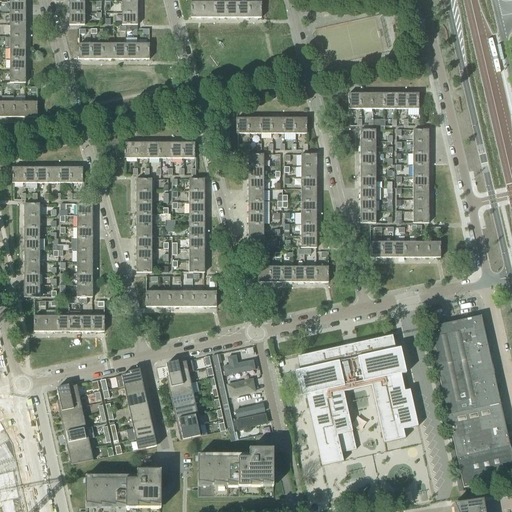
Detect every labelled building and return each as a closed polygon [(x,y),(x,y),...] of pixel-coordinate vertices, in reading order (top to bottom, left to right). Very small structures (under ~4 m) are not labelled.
[(9,2),(9,14),(25,14),(25,2),(9,2)] [(69,3),(69,14),(84,14),(84,3),(69,3)] [(121,3),(121,14),(137,14),(137,3),(121,3)] [(190,19),(202,19),(202,3),(190,3),(190,19)] [(202,19),(214,19),(214,3),(202,3),(202,19)] [(214,19),(225,19),(225,3),(214,3),(214,19)] [(225,19),(237,19),(237,4),(225,3),(225,19)] [(237,19),(248,19),(248,4),(237,4),(237,19)] [(248,4),(248,19),(261,19),(261,4),(248,4)] [(9,14),(9,26),(25,26),(25,14),(9,14)] [(84,14),(69,14),(69,26),(84,26),(84,14)] [(137,14),(121,14),(121,26),(137,26),(137,14)] [(9,26),(9,38),(25,38),(25,26),(9,26)] [(9,38),(9,49),(25,49),(25,38),(9,38)] [(78,60),(90,60),(90,45),(78,45),(78,60)] [(90,60),(102,61),(102,45),(90,45),(90,60)] [(102,61),(113,61),(113,45),(102,45),(102,61)] [(113,61),(125,61),(125,45),(113,45),(113,61)] [(125,61),(137,61),(137,45),(125,45),(125,61)] [(137,45),(137,61),(149,61),(149,45),(137,45)] [(9,49),(9,61),(25,61),(25,49),(9,49)] [(9,61),(9,72),(25,72),(25,61),(9,61)] [(25,72),(9,72),(9,84),(25,84),(25,72)] [(347,110),(360,110),(360,95),(347,95),(347,110)] [(360,110),(372,110),(372,95),(360,95),(360,110)] [(372,110),(384,110),(384,95),(372,95),(372,110)] [(384,110),(396,110),(395,95),(384,95),(384,110)] [(396,110),(407,110),(407,95),(395,95),(396,110)] [(407,95),(407,110),(418,110),(418,95),(407,95)] [(1,118),(13,119),(13,103),(1,103),(1,118)] [(13,119),(25,119),(25,103),(13,103),(13,119)] [(25,103),(25,119),(37,119),(37,103),(25,103)] [(236,135),(249,135),(248,119),(236,119),(236,135)] [(249,135),(261,135),(260,119),(248,119),(249,135)] [(261,135),(272,135),(272,119),(260,119),(261,135)] [(272,135),(284,135),(284,119),(272,119),(272,135)] [(284,135),(296,135),(295,119),(284,119),(284,135)] [(295,119),(296,135),(306,135),(306,119),(295,119)] [(359,131),(359,143),(375,143),(375,131),(359,131)] [(412,131),(412,143),(428,143),(428,131),(412,131)] [(359,143),(359,155),(375,155),(375,143),(359,143)] [(412,143),(412,155),(428,155),(428,143),(412,143)] [(124,160),(137,160),(136,144),(124,144),(124,160)] [(137,160),(148,160),(148,144),(136,144),(137,160)] [(148,160),(160,160),(160,144),(148,144),(148,160)] [(160,160),(171,160),(171,144),(160,144),(160,160)] [(171,160),(183,160),(183,144),(171,144),(171,160)] [(183,144),(183,160),(194,160),(194,144),(183,144)] [(359,155),(359,166),(375,166),(375,155),(359,155)] [(412,155),(412,166),(428,166),(428,155),(412,155)] [(247,156),(247,168),(263,168),(263,156),(247,156)] [(300,156),(300,168),(316,168),(316,156),(300,156)] [(359,166),(359,178),(375,178),(375,166),(359,166)] [(412,166),(412,178),(428,178),(428,166),(412,166)] [(247,168),(247,180),(263,180),(263,168),(247,168)] [(300,168),(300,179),(316,179),(316,168),(300,168)] [(12,184),(25,184),(25,169),(12,169),(12,184)] [(25,184),(36,184),(36,169),(25,169),(25,184)] [(36,184),(48,184),(48,169),(36,169),(36,184)] [(48,184),(60,184),(60,169),(48,169),(48,184)] [(60,184),(71,184),(71,169),(60,169),(60,184)] [(71,169),(71,184),(82,184),(82,169),(71,169)] [(359,178),(359,189),(375,189),(375,178),(359,178)] [(412,178),(412,190),(428,190),(428,178),(412,178)] [(300,179),(300,191),(316,191),(316,179),(300,179)] [(135,180),(135,193),(151,193),(151,180),(135,180)] [(188,180),(188,193),(204,193),(204,180),(188,180)] [(247,180),(247,191),(263,191),(263,180),(247,180)] [(359,189),(359,201),(375,201),(375,189),(359,189)] [(412,190),(412,201),(428,201),(428,190),(412,190)] [(247,191),(247,203),(263,203),(263,191),(247,191)] [(300,191),(300,203),(316,203),(316,191),(300,191)] [(135,193),(135,204),(151,204),(151,193),(135,193)] [(188,193),(188,204),(204,204),(204,193),(188,193)] [(359,201),(359,213),(375,213),(375,201),(359,201)] [(412,201),(412,213),(428,213),(428,201),(412,201)] [(247,203),(247,215),(263,215),(263,203),(247,203)] [(300,203),(300,215),(316,215),(316,203),(300,203)] [(135,204),(135,216),(151,215),(151,204),(135,204)] [(188,204),(188,216),(204,216),(204,204),(188,204)] [(23,205),(23,217),(39,217),(39,205),(23,205)] [(76,205),(76,217),(92,217),(92,205),(76,205)] [(375,213),(359,213),(359,225),(375,225),(375,213)] [(428,213),(412,213),(412,225),(428,225),(428,213)] [(135,216),(135,227),(151,227),(151,215),(135,216)] [(247,215),(247,227),(263,227),(263,215),(247,215)] [(300,215),(300,226),(316,226),(316,215),(300,215)] [(188,216),(188,228),(204,228),(204,216),(188,216)] [(23,217),(23,229),(39,229),(39,217),(23,217)] [(76,217),(76,229),(92,229),(92,217),(76,217)] [(300,226),(300,237),(316,237),(316,226),(300,226)] [(135,227),(135,239),(151,239),(151,227),(135,227)] [(247,227),(247,237),(263,237),(263,227),(247,227)] [(188,228),(188,239),(204,239),(204,228),(188,228)] [(23,229),(23,240),(39,240),(39,229),(23,229)] [(76,229),(76,240),(92,241),(92,229),(76,229)] [(263,237),(247,237),(247,249),(263,249),(263,237)] [(316,237),(300,237),(300,249),(316,249),(316,237)] [(135,239),(135,250),(151,250),(151,239),(135,239)] [(188,239),(188,250),(204,250),(204,239),(188,239)] [(23,240),(23,252),(39,252),(39,240),(23,240)] [(76,240),(76,252),(92,252),(92,241),(76,240)] [(369,259),(381,259),(381,243),(369,243),(369,259)] [(381,259),(393,259),(393,243),(381,243),(381,259)] [(393,259),(404,259),(404,243),(393,243),(393,259)] [(404,259),(416,259),(416,243),(404,243),(404,259)] [(416,259),(427,259),(428,243),(416,243),(416,259)] [(428,243),(427,259),(440,259),(440,243),(428,243)] [(135,250),(135,262),(151,262),(151,250),(135,250)] [(188,250),(188,262),(204,262),(204,250),(188,250)] [(23,252),(23,264),(39,264),(39,252),(23,252)] [(76,252),(76,264),(92,264),(92,252),(76,252)] [(151,262),(135,262),(135,274),(151,274),(151,262)] [(204,262),(188,262),(188,274),(204,274),(204,262)] [(23,264),(23,275),(39,275),(39,264),(23,264)] [(76,264),(76,275),(92,275),(92,264),(76,264)] [(257,283),(269,283),(269,268),(257,268),(257,283)] [(269,283),(280,283),(280,268),(269,268),(269,283)] [(280,283),(293,284),(292,268),(280,268),(280,283)] [(293,284),(304,284),(304,268),(292,268),(293,284)] [(304,284),(315,284),(315,268),(304,268),(304,284)] [(315,268),(315,284),(328,284),(328,268),(315,268)] [(23,275),(23,287),(39,287),(39,275),(23,275)] [(76,275),(76,287),(92,287),(92,275),(76,275)] [(39,287),(23,287),(23,299),(39,299),(39,287)] [(92,287),(76,287),(76,299),(92,299),(92,287)] [(145,308),(157,308),(157,293),(145,293),(145,308)] [(157,308),(169,308),(169,293),(157,293),(157,308)] [(169,308),(181,308),(180,293),(169,293),(169,308)] [(181,308),(192,308),(192,293),(180,293),(181,308)] [(192,308),(203,308),(203,293),(192,293),(192,308)] [(203,293),(203,308),(216,308),(216,293),(203,293)] [(33,333),(45,333),(45,317),(33,317),(33,333)] [(45,333),(57,333),(57,317),(45,317),(45,333)] [(57,333),(69,333),(69,317),(57,317),(57,333)] [(69,333),(80,333),(80,317),(69,317),(69,333)] [(80,333),(92,333),(91,317),(80,317),(80,333)] [(91,317),(92,333),(104,333),(104,317),(91,317)] [(427,329),(447,416),(500,405),(480,317),(427,329)] [(300,371),(295,372),(300,398),(306,397),(318,454),(321,467),(343,462),(341,454),(356,450),(343,393),(366,388),(370,387),(371,389),(383,444),(404,439),(403,431),(403,430),(416,428),(417,427),(414,411),(409,391),(404,392),(401,381),(400,375),(405,374),(400,349),(395,350),(392,337),(387,338),(355,345),(347,347),(346,344),(346,347),(312,354),(297,358),(300,370),(300,371)] [(211,357),(228,431),(230,443),(235,442),(218,364),(221,364),(219,355),(211,357)] [(223,368),(225,378),(255,371),(253,361),(238,365),(236,357),(228,359),(230,366),(223,368)] [(166,378),(188,374),(194,372),(191,361),(177,364),(177,362),(165,365),(168,378),(166,378)] [(141,384),(142,384),(139,371),(128,373),(128,375),(121,377),(115,378),(117,389),(123,388),(124,387),(141,384)] [(166,378),(168,389),(190,384),(188,374),(166,378)] [(227,386),(230,399),(256,394),(253,380),(227,386)] [(123,388),(125,398),(144,394),(142,384),(123,388)] [(168,389),(170,399),(192,395),(190,384),(168,389)] [(56,402),(78,398),(76,387),(68,388),(68,386),(56,389),(59,402),(56,402)] [(125,398),(128,409),(146,405),(144,394),(125,398)] [(0,511),(27,511),(4,403),(0,395),(0,511)] [(170,399),(173,410),(195,405),(192,395),(170,399)] [(56,402),(59,413),(81,408),(78,398),(56,402)] [(289,404),(284,405),(287,421),(292,419),(289,404)] [(128,409),(130,420),(149,415),(146,405),(128,409)] [(173,410),(175,420),(197,416),(195,405),(173,410)] [(236,411),(238,419),(265,413),(263,405),(236,411)] [(447,416),(457,460),(509,448),(500,405),(447,416)] [(59,413),(61,424),(83,419),(81,408),(59,413)] [(250,428),(267,425),(265,414),(234,421),(236,431),(244,430),(244,434),(251,432),(250,428)] [(130,420),(132,430),(151,426),(149,415),(130,420)] [(175,420),(177,431),(199,426),(197,416),(175,420)] [(61,424),(63,434),(85,429),(83,419),(61,424)] [(132,430),(135,441),(153,437),(151,426),(132,430)] [(199,426),(177,431),(180,442),(202,437),(199,426)] [(63,434),(66,445),(88,440),(85,429),(63,434)] [(153,437),(135,441),(137,451),(145,450),(146,450),(156,448),(153,437)] [(451,439),(446,440),(450,459),(455,458),(451,439)] [(66,445),(68,455),(90,450),(88,440),(66,445)] [(511,461),(509,448),(457,460),(463,489),(511,477),(511,461)] [(90,450),(68,455),(70,466),(92,461),(90,450)] [(197,456),(197,488),(197,498),(272,498),(272,450),(248,450),(248,451),(249,451),(249,456),(197,456)] [(85,477),(84,511),(159,511),(160,472),(136,472),(136,477),(85,477)] [(453,505),(453,506),(455,510),(455,511),(483,511),(483,505),(482,501),(453,505)]
